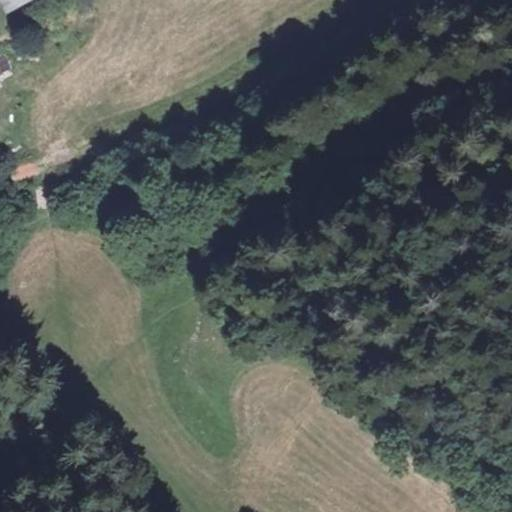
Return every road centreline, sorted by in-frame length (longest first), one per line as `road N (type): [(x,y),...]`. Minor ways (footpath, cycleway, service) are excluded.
road 1 (track): [(40,168),(250,84),(403,0)]
road 2 (track): [(94,372),(0,473)]
